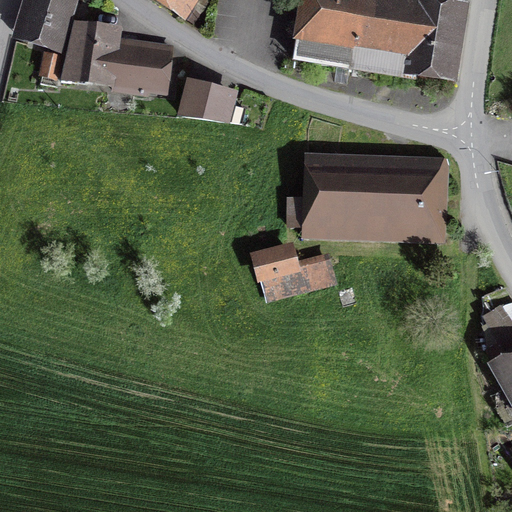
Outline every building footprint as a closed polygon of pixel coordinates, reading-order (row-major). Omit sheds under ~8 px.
[(28,0),(17,39),(61,52),(76,0),(28,0)] [(163,0),(180,11),(189,0),(163,0)] [(351,0),(293,0),(289,55),(406,73),(404,90),(446,96),(456,17),(411,10),(351,0)] [(75,28),(62,82),(76,84),(79,75),(164,94),(169,53),(110,42),(108,31),(75,28)] [(57,62),(46,59),(39,84),(50,87),(57,62)] [(186,84),(179,116),(228,127),(235,96),(186,84)] [(443,237),(445,172),(303,168),(302,225),(405,228),(405,236),(443,237)] [(297,251),(253,263),(265,307),(335,288),(328,261),(302,268),(297,251)] [(488,351),(496,368),(511,359),(511,335),(499,310),(484,317),(498,346),(488,351)] [(511,359),(496,368),(489,372),(511,415),(511,359)]
